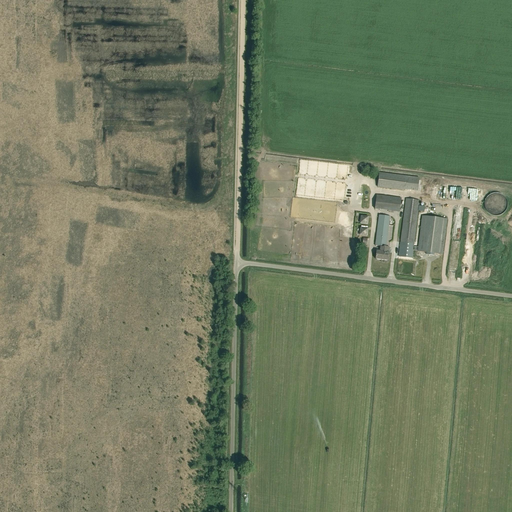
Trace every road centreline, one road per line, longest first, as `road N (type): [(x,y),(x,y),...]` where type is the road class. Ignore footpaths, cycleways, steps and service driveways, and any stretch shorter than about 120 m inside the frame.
road 1 (unclassified): [(511,297),(237,261)]
road 2 (track): [(243,0),(237,261)]
road 3 (unclassified): [(230,511),(237,261)]
